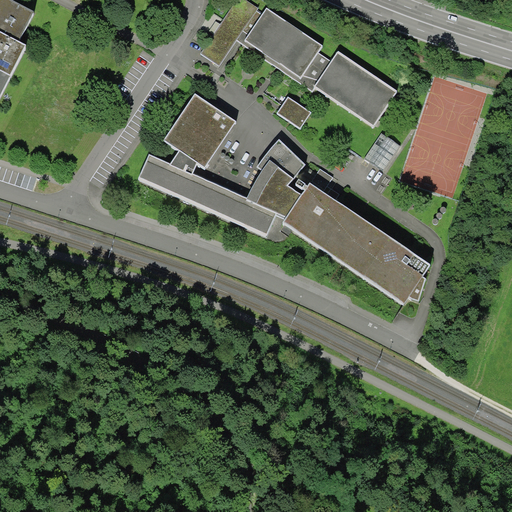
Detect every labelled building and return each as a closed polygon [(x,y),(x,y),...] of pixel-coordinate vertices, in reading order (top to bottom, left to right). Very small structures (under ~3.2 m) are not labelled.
[(35,12),(11,0),(0,0),(0,31),(19,42),(35,12)] [(245,0),(236,0),(201,54),(218,66),(236,40),(312,92),(314,89),(331,61),(317,53),(322,47),(266,9),(262,15),(256,11),(258,9),(245,0)] [(0,31),(0,72),(11,78),(27,47),(19,42),(0,31)] [(398,93),(337,52),(331,61),(314,89),(372,128),(398,93)] [(0,72),(0,94),(11,78),(0,72)] [(235,123),(193,96),(161,144),(177,153),(168,167),(190,177),(195,165),(202,170),(235,123)] [(310,115),(287,99),(276,114),(299,130),(310,115)] [(399,147),(380,134),(365,159),(383,170),(399,147)] [(255,169),(261,172),(268,163),(292,182),(304,167),(278,141),(255,169)] [(168,167),(148,156),(137,180),(266,240),(276,218),(245,203),(245,200),(190,177),(168,167)] [(252,185),(245,200),(245,203),(276,218),(284,222),(300,198),(286,189),(292,182),(268,163),(261,172),(252,185)] [(320,169),(312,181),(325,190),(333,178),(320,169)] [(428,268),(308,187),(300,198),(284,222),(281,227),(403,308),(408,301),(417,305),(424,282),(420,281),(428,268)]
